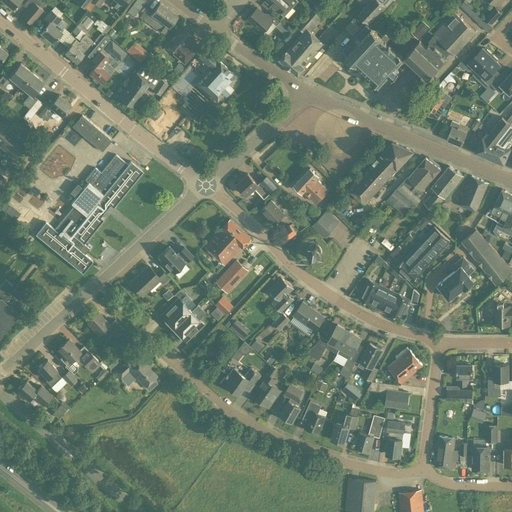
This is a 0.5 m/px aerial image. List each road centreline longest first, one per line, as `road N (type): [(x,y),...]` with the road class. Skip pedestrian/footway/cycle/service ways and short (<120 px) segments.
road 1 (residential): [(421,470),(367,469),(285,441),(226,407),(143,335)]
road 2 (residential): [(205,185),(312,284),(371,320),(440,342)]
road 3 (residential): [(0,375),(205,185)]
road 4 (residential): [(205,185),(0,20)]
road 5 (residential): [(511,179),(304,91)]
road 6 (residential): [(205,185),(304,91)]
road 7 (residential): [(421,470),(440,342)]
